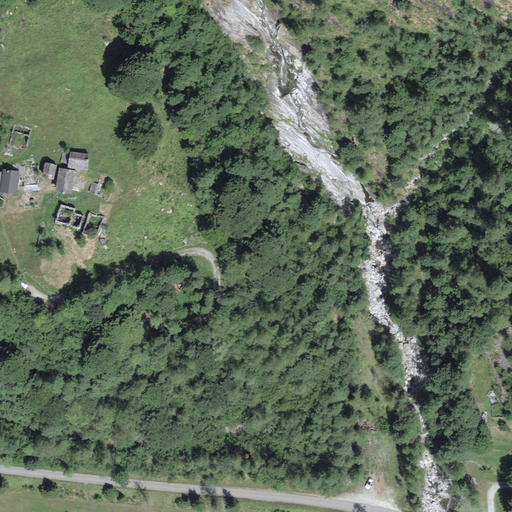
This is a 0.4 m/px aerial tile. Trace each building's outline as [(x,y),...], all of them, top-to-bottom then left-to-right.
[(69,152),(67,167),(86,170),(89,155),(69,152)] [(57,165),(44,163),(42,173),(55,176),(57,165)] [(75,170),(59,168),(55,192),(71,195),(75,170)] [(0,192),(16,195),(19,171),(2,169),(1,173),(0,182),(0,192)] [(96,195),(100,185),(92,182),(89,193),(96,195)]
